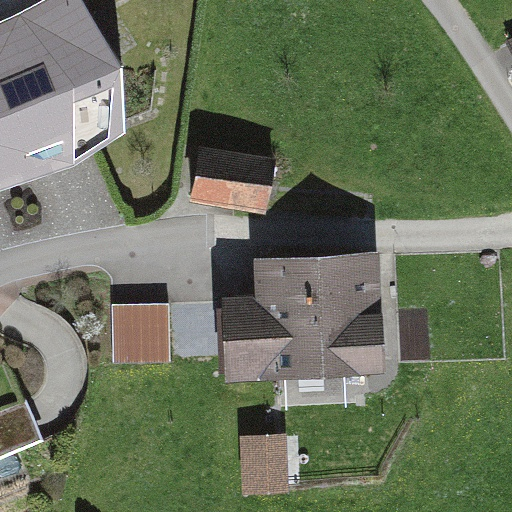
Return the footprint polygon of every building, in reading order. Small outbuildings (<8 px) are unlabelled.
[(80,8),(0,45),(0,199),(139,134),(80,8)] [(284,158),(214,150),(206,215),(276,223),(284,158)] [(404,258),(263,260),(264,318),(232,319),(233,395),(406,392),(404,258)] [(199,312),(122,316),(125,379),(202,376),(199,312)] [(302,447),(251,450),(253,506),(305,504),(302,447)]
